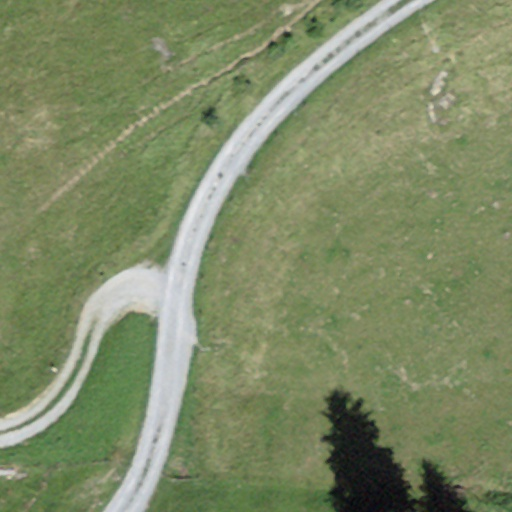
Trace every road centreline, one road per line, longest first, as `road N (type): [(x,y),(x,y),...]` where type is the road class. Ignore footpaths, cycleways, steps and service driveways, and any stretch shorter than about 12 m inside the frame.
road 1 (track): [(404,0),(287,93),(220,175),(181,291),(154,449),(124,511)]
road 2 (track): [(0,432),(50,407),(117,293),(145,285),(181,291)]
